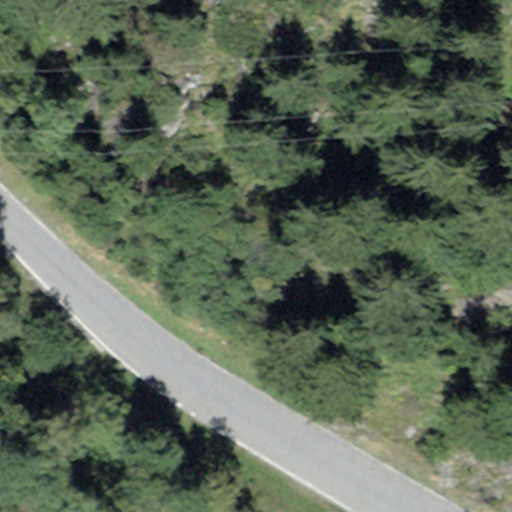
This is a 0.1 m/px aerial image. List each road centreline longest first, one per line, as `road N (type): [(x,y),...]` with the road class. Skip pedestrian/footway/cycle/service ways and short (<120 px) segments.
road 1 (tertiary): [(0,213),(149,360),(391,511)]
road 2 (track): [(177,409),(95,386),(0,343)]
